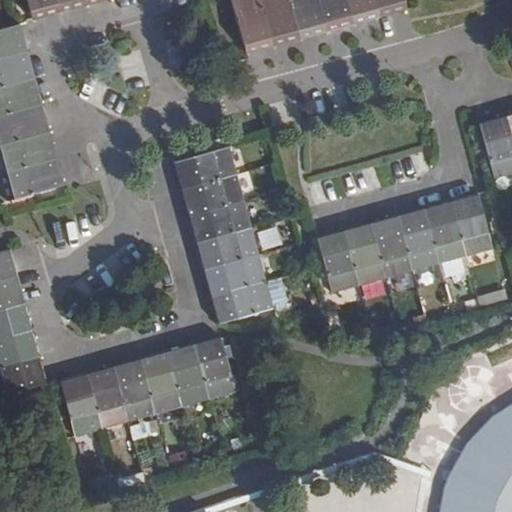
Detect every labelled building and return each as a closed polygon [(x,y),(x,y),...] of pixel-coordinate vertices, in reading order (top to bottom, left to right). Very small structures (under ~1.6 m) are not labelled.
[(56,0),(27,0),(33,21),(60,13),(56,0)] [(84,0),(56,0),(60,13),(86,6),(84,0)] [(231,0),(246,54),(273,47),(260,0),(231,0)] [(260,0),(273,47),(300,40),(289,0),(260,0)] [(289,0),(300,40),(327,33),(317,0),(289,0)] [(317,0),(327,33),(354,25),(346,0),(317,0)] [(346,0),(354,25),(380,18),(375,0),(346,0)] [(375,0),(380,18),(407,10),(404,0),(375,0)] [(0,58),(28,51),(21,24),(0,29),(0,58)] [(0,87),(35,78),(28,51),(0,58),(0,87)] [(0,116),(43,105),(35,78),(0,87),(0,116)] [(0,145),(50,131),(43,105),(0,116),(0,145)] [(511,173),(511,135),(506,115),(479,123),(495,179),(511,173)] [(0,173),(57,158),(50,131),(0,145),(0,173)] [(181,190),(237,175),(230,148),(173,163),(181,190)] [(65,185),(57,158),(0,173),(0,183),(5,201),(65,185)] [(188,217),(245,201),(237,175),(181,190),(188,217)] [(451,201),(466,256),(493,249),(478,193),(451,201)] [(195,244),(252,228),(245,201),(188,217),(195,244)] [(424,208),(439,264),(466,256),(451,201),(424,208)] [(397,215),(413,271),(439,264),(424,208),(397,215)] [(371,222),(386,278),(413,271),(397,215),(371,222)] [(344,230),(359,286),(386,278),(371,222),(344,230)] [(261,249),(281,245),(277,227),(257,231),(261,249)] [(203,270),(259,255),(252,228),(195,244),(203,270)] [(317,237),(332,293),(359,286),(344,230),(317,237)] [(11,249),(0,251),(0,281),(18,276),(11,249)] [(210,297),(266,281),(259,255),(203,270),(210,297)] [(18,276),(0,281),(0,309),(26,303),(18,276)] [(273,309),(266,281),(210,297),(217,324),(273,309)] [(26,303),(0,309),(0,338),(33,330),(26,303)] [(413,321),(416,329),(428,326),(426,318),(413,321)] [(33,330),(0,338),(0,367),(40,356),(33,330)] [(193,343),(209,399),(236,391),(221,336),(193,343)] [(167,351),(182,406),(209,399),(193,343),(167,351)] [(140,358),(155,414),(182,406),(167,351),(140,358)] [(40,356),(0,367),(0,396),(48,384),(40,356)] [(113,366),(129,421),(155,414),(140,358),(113,366)] [(87,373),(102,428),(129,421),(113,366),(87,373)] [(60,380),(75,436),(102,428),(87,373),(60,380)] [(488,421),(477,434),(467,446),(460,457),(453,469),(450,476),(447,483),(442,494),(440,511),(511,511),(511,405),(502,411),(488,421)] [(99,433),(75,438),(80,458),(103,453),(99,433)] [(447,483),(450,476),(374,450),(204,508),(205,511),(220,511),(379,459),(447,483)]
